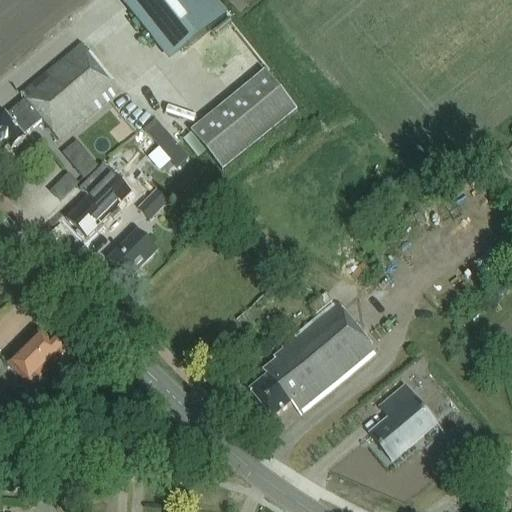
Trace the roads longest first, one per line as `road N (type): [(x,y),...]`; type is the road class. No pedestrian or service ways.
road 1 (secondary): [(191,418),(0,238)]
road 2 (residential): [(0,471),(151,452),(191,418)]
road 3 (secondary): [(312,511),(191,418)]
